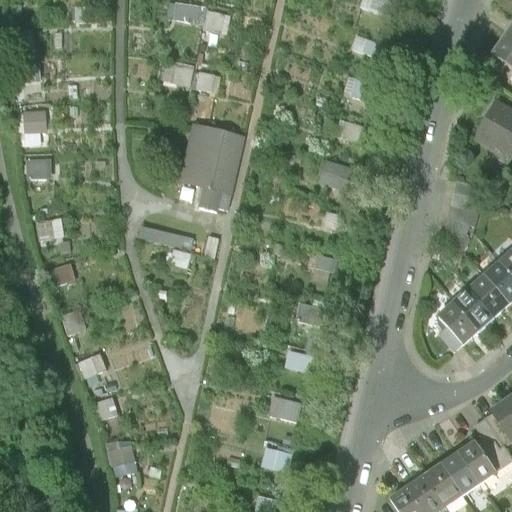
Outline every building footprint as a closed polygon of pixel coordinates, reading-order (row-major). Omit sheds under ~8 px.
[(379,19),(380,18),(392,22),(399,2),(393,0),(364,0),(360,13),(379,19)] [(177,23),(205,28),(208,8),(180,4),(177,23)] [(229,36),(233,17),(210,11),(206,30),(229,36)] [(366,53),(381,55),(383,42),(367,40),(366,53)] [(194,87),(196,70),(174,67),(172,85),(194,87)] [(221,94),(223,76),(201,74),(199,92),(221,94)] [(351,78),(346,101),(365,105),(370,82),(351,78)] [(511,99),(507,97),(488,138),(511,151),(511,99)] [(27,147),(48,147),(47,112),(26,113),(27,147)] [(197,124),(184,185),(200,188),(196,207),(230,214),(247,135),(197,124)] [(54,179),(53,160),(29,160),(30,180),(54,179)] [(322,186),(353,194),(360,169),(329,160),(322,186)] [(494,212),(465,200),(461,229),(467,231),(465,242),(480,248),(484,224),(492,228),(494,212)] [(64,219),(39,223),(42,240),(67,235),(64,219)] [(195,251),(198,238),(145,226),(142,239),(195,251)] [(178,249),(172,264),(189,270),(195,255),(178,249)] [(317,256),(316,283),(335,283),(336,256),(317,256)] [(511,288),(511,261),(500,274),(511,288)] [(72,265),(50,272),(55,285),(66,281),(64,276),(75,272),(72,265)] [(510,318),(511,315),(511,288),(500,274),(484,288),(510,318)] [(494,332),(510,318),(484,288),(468,303),(494,332)] [(301,303),(299,324),(326,326),(328,305),(301,303)] [(479,346),(494,332),(468,303),(453,318),(479,346)] [(479,346),(453,318),(450,332),(465,351),(475,349),(479,346)] [(103,354),(81,363),(87,379),(110,369),(103,354)] [(511,396),(502,403),(505,408),(511,418),(511,396)] [(274,397),(272,417),(302,420),(304,400),(274,397)] [(511,418),(505,408),(487,419),(495,432),(490,434),(510,465),(511,463),(511,418)] [(490,434),(473,446),(493,476),(510,465),(490,434)] [(113,448),(115,475),(138,473),(137,446),(113,448)] [(473,446),(456,457),(476,488),(493,476),(473,446)] [(290,474),(295,454),(269,447),(264,467),(290,474)] [(456,457),(438,469),(459,499),(476,488),(456,457)] [(438,469),(421,480),(441,510),(459,499),(438,469)] [(417,511),(438,511),(441,510),(421,480),(404,492),(417,511)]
